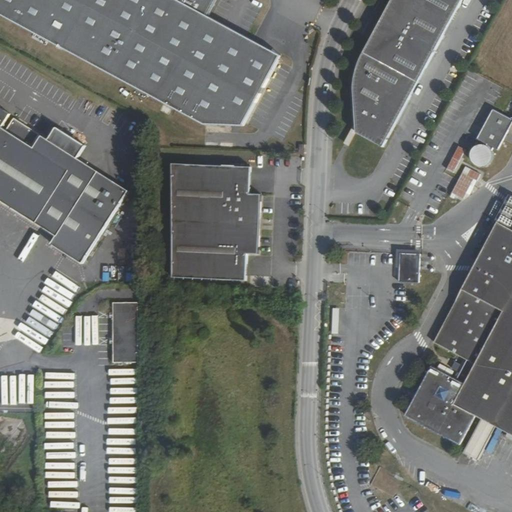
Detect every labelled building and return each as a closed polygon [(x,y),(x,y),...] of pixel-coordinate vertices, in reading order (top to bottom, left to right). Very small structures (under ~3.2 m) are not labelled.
[(245,123),(259,96),(279,58),(256,45),(258,41),(210,14),(216,0),(0,0),(0,14),(62,47),(118,76),(202,122),(245,123)] [(462,0),(391,0),(385,11),(388,14),(382,24),(379,22),(366,47),(364,47),(359,60),(357,68),(355,79),(355,90),(355,103),(357,114),(358,115),(364,119),(359,129),(386,144),(462,0)] [(256,45),(279,58),(282,54),(258,41),(256,45)] [(166,112),(169,106),(161,102),(158,107),(166,112)] [(500,148),(511,123),(511,116),(494,107),(478,137),(483,139),(481,143),(479,143),(476,145),(472,150),(473,157),(474,161),(481,165),(488,163),(493,157),(493,149),(495,145),(500,148)] [(82,268),(127,197),(78,163),(86,151),(56,132),(48,144),(14,121),(6,134),(1,131),(10,119),(0,112),(0,203),(56,239),(50,248),(82,268)] [(352,144),(359,129),(364,119),(358,115),(346,140),(352,144)] [(448,167),(454,171),(467,147),(460,144),(448,167)] [(254,162),(184,160),(171,160),(171,269),(248,275),(250,249),(264,250),(265,214),(265,189),(252,188),(254,162)] [(479,180),(483,173),(473,168),(470,175),(463,171),(454,192),(465,198),(476,178),(479,180)] [(511,194),(435,342),(466,358),(455,381),(434,370),(409,418),(462,446),(479,414),(486,418),(468,452),(483,460),(500,426),(511,432),(511,194)] [(417,280),(419,252),(399,251),(397,280),(417,280)] [(138,355),(137,296),(113,296),(114,356),(138,355)]
